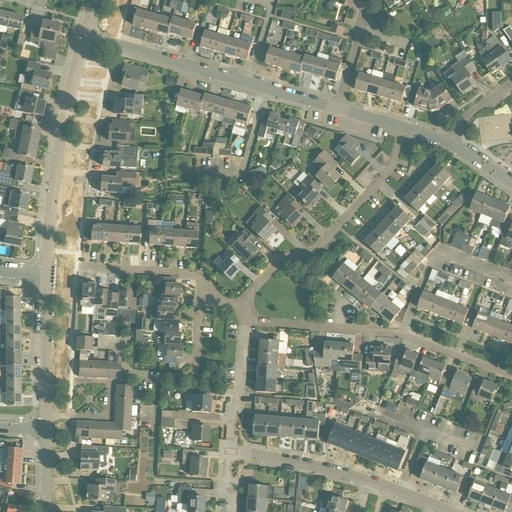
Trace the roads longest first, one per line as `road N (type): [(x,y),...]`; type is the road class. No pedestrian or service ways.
road 1 (residential): [(338,109),(83,36)]
road 2 (residential): [(242,307),(280,265),(311,258),(384,178),(403,128)]
road 3 (residential): [(46,277),(83,36)]
road 4 (residential): [(402,334),(433,256),(511,282)]
road 5 (residential): [(402,334),(242,323)]
road 6 (residential): [(369,483),(224,454)]
road 7 (residential): [(198,298),(189,274),(75,269)]
road 8 (residential): [(44,415),(46,277)]
road 9 (residential): [(224,454),(242,323)]
road 10 (residential): [(44,415),(111,412),(111,384),(75,381)]
